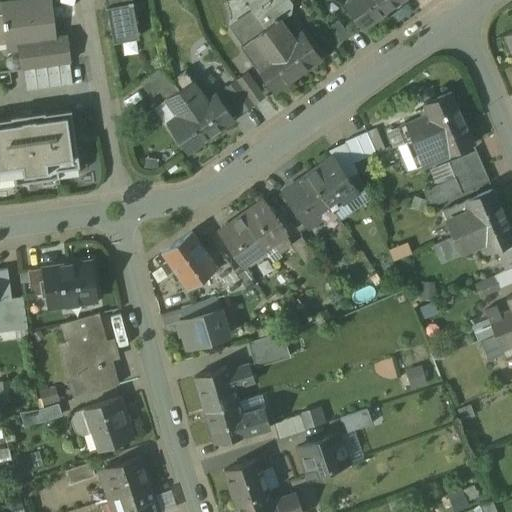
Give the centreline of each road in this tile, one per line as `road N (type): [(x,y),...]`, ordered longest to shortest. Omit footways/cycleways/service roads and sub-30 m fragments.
road 1 (residential): [(129,210),(218,182),(457,10)]
road 2 (residential): [(114,213),(200,511)]
road 3 (residential): [(94,0),(129,210)]
road 4 (residential): [(511,139),(457,10)]
